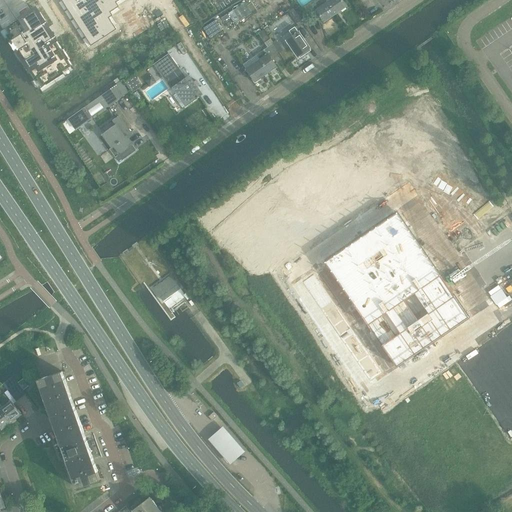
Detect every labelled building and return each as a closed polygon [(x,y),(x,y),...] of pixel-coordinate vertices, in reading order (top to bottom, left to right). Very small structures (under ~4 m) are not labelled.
[(62,0),(61,1),(91,46),(117,30),(109,18),(113,16),(111,13),(120,7),(117,3),(120,0),(62,0)] [(336,14),(325,0),(319,0),(317,2),(321,8),(317,11),(324,22),(336,14)] [(325,0),(336,14),(347,6),(342,0),(325,0)] [(295,10),(301,20),(306,17),(299,7),(295,10)] [(11,25),(6,28),(9,34),(7,35),(11,42),(12,42),(24,60),(23,60),(29,70),(30,69),(30,70),(29,71),(36,81),(38,79),(43,87),(47,85),(65,74),(64,72),(73,66),(69,60),(70,60),(64,49),(63,50),(44,21),(45,21),(40,13),(39,13),(36,9),(19,20),(18,19),(16,20),(10,24),(11,25)] [(297,23),(301,20),(295,10),(294,9),(290,12),(297,23)] [(222,32),(215,21),(204,29),(210,39),(222,32)] [(304,52),(309,49),(299,33),(298,33),(295,29),(294,27),(290,30),(290,31),(294,36),(287,41),(298,57),(299,56),(300,58),(305,54),(304,52)] [(263,30),(258,34),(264,42),(269,38),(263,30)] [(257,55),(243,65),(246,69),(253,79),(252,79),(255,83),(261,79),(267,74),(277,67),(271,58),(279,52),(276,49),(273,44),(268,47),(264,50),(257,55)] [(194,82),(189,77),(187,79),(186,78),(169,55),(169,54),(154,65),(156,64),(173,88),(177,93),(179,91),(188,105),(197,98),(197,99),(199,98),(199,97),(202,95),(199,90),(194,82)] [(132,78),(125,83),(129,88),(135,83),(132,78)] [(129,92),(121,82),(83,109),(86,113),(87,112),(92,118),(92,119),(129,92)] [(73,116),(68,120),(75,130),(80,127),(92,118),(87,112),(86,113),(83,109),(73,116)] [(116,125),(103,135),(112,148),(110,149),(116,157),(119,162),(136,150),(127,137),(126,138),(124,136),(130,132),(132,134),(119,116),(113,121),(116,125)] [(398,210),(325,260),(397,366),(471,316),(398,210)] [(161,282),(153,288),(162,301),(180,288),(171,275),(163,281),(161,283),(161,282)] [(381,373),(313,275),(303,282),(370,381),(378,375),(381,373)] [(17,383),(23,390),(28,386),(27,386),(23,380),(23,379),(17,383)] [(17,383),(12,387),(21,398),(25,394),(25,395),(26,394),(23,391),(23,390),(17,383)] [(17,401),(21,398),(12,387),(8,390),(16,402),(17,401)] [(11,401),(1,408),(11,422),(21,415),(22,415),(21,414),(11,401)] [(2,430),(2,429),(11,422),(1,408),(0,408),(0,427),(2,429),(2,430)] [(214,412),(208,417),(212,421),(217,416),(214,412)] [(248,452),(225,427),(210,440),(233,465),(248,452)] [(131,507),(133,510),(134,511),(161,511),(150,497),(142,504),(140,501),(131,507)]
